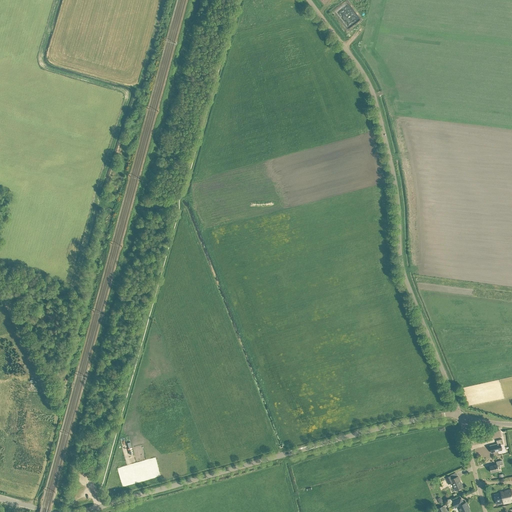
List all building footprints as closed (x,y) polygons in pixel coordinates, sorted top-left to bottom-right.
[(497,444),(490,446),(491,453),(502,450),(502,452),(504,452),(503,447),(501,448),(500,445),(503,444),(502,439),(496,440),(497,444)] [(497,465),(489,466),(491,472),(499,471),(498,469),(500,468),(499,465),(503,464),(502,460),(496,462),(497,465)] [(452,479),(451,475),(445,478),(448,484),(452,483),(456,490),(463,487),(458,476),(452,479)] [(500,493),(494,495),(495,497),(496,504),(502,503),(503,504),(511,501),(511,493),(511,489),(505,491),(505,492),(502,492),(502,491),(500,492),(500,493)] [(464,503),(461,498),(452,502),(455,508),(458,506),(460,511),(470,511),(469,508),(470,508),(467,502),(464,503)]
